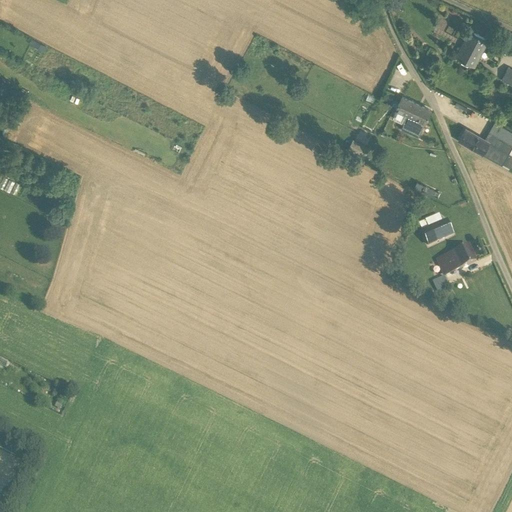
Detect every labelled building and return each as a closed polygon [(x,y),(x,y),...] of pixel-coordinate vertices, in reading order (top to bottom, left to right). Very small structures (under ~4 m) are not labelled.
[(470,31),(456,57),(474,66),(488,41),(470,31)] [(40,44),(38,49),(44,52),(47,47),(40,44)] [(511,69),(508,68),(502,80),(511,85),(511,69)] [(402,97),(391,118),(407,126),(406,129),(408,130),(407,132),(417,137),(430,111),(402,97)] [(493,159),(499,149),(508,154),(511,147),(511,132),(495,123),(489,133),(492,134),(488,142),(465,129),(459,140),(493,159)] [(438,200),(441,194),(424,185),(421,192),(438,200)] [(429,245),(453,234),(446,220),(442,222),(438,214),(425,221),(429,228),(422,231),(429,245)] [(419,224),(422,231),(429,228),(425,221),(419,224)] [(476,261),(469,245),(438,259),(446,275),(476,261)] [(444,277),(433,282),(437,290),(447,285),(444,277)]
